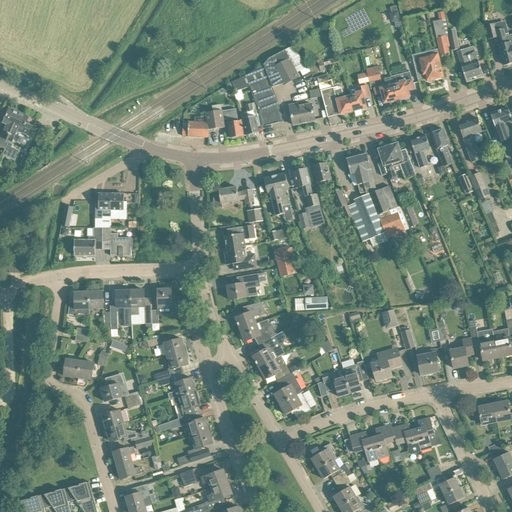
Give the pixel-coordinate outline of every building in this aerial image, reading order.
[(390,7),(392,13),(389,13),(391,22),(394,22),(396,28),(402,26),(396,5),(390,7)] [(439,21),(434,22),(441,55),(450,53),(448,47),(450,46),(448,36),(446,36),(446,35),(449,35),(448,30),(445,12),(444,12),(444,11),(437,12),(438,14),(439,21)] [(511,34),(505,36),(503,29),(497,30),(495,23),(486,26),(489,39),(497,37),(500,45),(499,45),(501,53),(502,53),(505,66),(511,63),(511,34)] [(456,29),(448,30),(452,50),(459,49),(456,29)] [(259,112),(260,115),(262,125),(283,120),(278,103),(272,87),(283,84),(283,85),(299,76),(296,72),(285,50),(269,58),(264,65),(248,74),(240,79),(233,81),(237,91),(250,86),(258,108),(258,109),(259,112)] [(478,60),(475,51),(466,54),(465,54),(459,56),(462,65),(461,66),(467,82),(483,77),(478,60)] [(420,59),(414,61),(418,78),(426,76),(427,80),(443,77),(438,55),(420,59)] [(311,72),(321,69),(321,71),(341,66),(339,58),(319,63),(308,65),(311,72)] [(366,69),(367,74),(369,82),(381,79),(378,66),(366,69)] [(410,72),(391,77),(397,100),(399,100),(399,101),(404,100),(404,98),(410,97),(409,91),(415,89),(410,72)] [(328,74),(318,77),(328,119),(329,118),(329,117),(340,114),(341,115),(334,87),(334,84),(332,80),(329,80),(328,74)] [(369,82),(367,74),(358,76),(360,84),(369,82)] [(397,100),(391,77),(384,79),(386,85),(374,88),(376,95),(382,93),(384,104),(397,100)] [(339,83),(334,84),(334,87),(341,115),(354,111),(350,96),(344,98),(341,85),(339,86),(339,83)] [(361,86),(362,91),(349,94),(350,96),(354,111),(355,111),(355,112),(360,111),(360,110),(367,108),(364,98),(370,96),(367,85),(361,86)] [(249,117),(244,118),(247,135),(259,133),(255,116),(260,115),(259,112),(258,109),(256,102),(246,105),(249,117)] [(200,104),(194,107),(197,112),(203,109),(200,104)] [(289,105),(293,125),(315,121),(312,104),(299,107),(298,104),(289,105)] [(8,108),(1,123),(5,125),(0,136),(0,146),(5,149),(8,141),(6,139),(18,112),(8,108)] [(491,114),(496,128),(495,128),(502,147),(509,145),(506,137),(510,136),(506,125),(511,122),(511,119),(508,108),(491,114)] [(224,128),(224,120),(228,120),(230,138),(244,136),(241,121),(238,121),(236,109),(229,110),(222,111),(222,110),(213,111),(206,112),(206,113),(207,117),(208,117),(208,124),(209,124),(209,129),(224,128)] [(20,151),(11,147),(12,143),(11,143),(16,130),(27,135),(31,126),(25,123),(28,117),(18,112),(6,139),(8,141),(5,149),(2,154),(15,160),(20,151)] [(208,137),(209,129),(209,124),(208,124),(208,117),(207,117),(195,117),(195,122),(188,121),(188,127),(183,127),(183,136),(208,137)] [(477,118),(459,124),(472,162),(481,159),(472,135),(475,134),(474,137),(475,141),(478,142),(481,141),(483,138),(482,134),(479,133),(478,133),(482,131),(477,118)] [(431,133),(437,149),(437,150),(444,166),(453,163),(446,147),(449,145),(444,129),(431,133)] [(416,153),(420,168),(428,165),(424,151),(430,149),(426,135),(411,140),(415,154),(416,153)] [(380,150),(384,163),(378,165),(382,176),(387,175),(390,181),(397,179),(395,171),(402,169),(406,180),(416,176),(406,149),(400,151),(397,144),(380,150)] [(369,193),(370,194),(380,220),(402,211),(400,206),(398,207),(389,186),(376,191),(371,170),(367,154),(357,157),(366,192),(367,194),(369,193)] [(361,193),(366,192),(357,157),(347,159),(351,175),(356,174),(361,193)] [(315,166),(314,166),(318,182),(319,185),(321,188),(325,187),(326,183),(331,182),(327,163),(321,165),(320,163),(315,165),(315,166)] [(304,170),(302,170),(302,169),(293,172),(296,181),(297,188),(303,187),(309,207),(305,208),(306,213),(299,215),(302,229),(310,227),(325,223),(320,204),(317,194),(313,195),(306,168),(304,169),(304,170)] [(481,172),(470,177),(480,201),(490,196),(481,172)] [(275,176),(284,214),(286,222),(290,220),(291,220),(291,219),(291,218),(293,218),(291,212),(287,196),(286,196),(284,191),(289,190),(285,173),(275,176)] [(459,178),(464,191),(465,190),(466,194),(473,191),(471,188),(472,187),(467,174),(459,178)] [(276,216),(284,214),(275,176),(264,178),(268,195),(271,194),(276,216)] [(222,207),(222,203),(239,201),(239,200),(245,199),(246,203),(254,202),(252,189),(244,190),(244,192),(238,193),(237,187),(219,190),(220,196),(214,197),(214,207),(222,207)] [(346,218),(352,216),(348,207),(341,189),(332,193),(338,208),(342,207),(346,218)] [(103,217),(111,217),(112,194),(99,194),(99,201),(96,201),(96,219),(103,219),(103,217)] [(112,194),(111,217),(120,217),(120,219),(127,219),(127,202),(124,202),(124,194),(112,194)] [(352,216),(363,242),(370,239),(373,247),(388,241),(388,238),(380,220),(370,194),(355,200),(356,203),(348,207),(352,216)] [(62,223),(62,225),(69,227),(73,208),(65,207),(62,223)] [(264,221),(262,208),(249,210),(247,211),(249,223),(264,221)] [(409,228),(416,225),(410,210),(403,212),(409,228)] [(402,211),(380,220),(388,238),(405,231),(409,229),(409,228),(403,212),(402,211)] [(494,216),(488,219),(494,233),(500,231),(494,216)] [(225,236),(227,249),(245,246),(244,240),(255,238),(253,225),(227,229),(228,236),(225,236)] [(103,242),(103,228),(94,228),(94,237),(89,237),(89,240),(75,240),(75,256),(96,256),(96,242),(103,242)] [(111,228),(103,228),(103,242),(111,242),(111,250),(111,256),(120,256),(120,255),(123,255),(123,256),(131,256),(131,247),(133,247),(133,239),(131,239),(131,238),(118,238),(118,234),(111,234),(111,228)] [(269,233),(272,241),(278,239),(276,231),(269,233)] [(245,246),(227,249),(224,249),(227,265),(239,263),(240,270),(257,267),(255,254),(247,255),(245,246)] [(274,250),(281,277),(299,272),(292,247),(290,248),(289,246),(274,250)] [(9,273),(22,273),(22,265),(9,265),(9,273)] [(256,287),(260,287),(259,282),(266,281),(265,273),(240,276),(241,284),(228,286),(230,300),(247,298),(257,296),(256,287)] [(312,284),(301,285),(302,295),(313,294),(312,284)] [(164,289),(158,290),(158,307),(172,307),(172,312),(180,312),(179,297),(172,298),(172,289),(172,287),(164,287),(164,289)] [(124,313),(131,313),(131,307),(130,288),(123,288),(123,291),(116,291),(117,308),(124,307),(124,313)] [(131,307),(131,313),(132,315),(139,315),(139,307),(145,307),(144,290),(138,290),(138,288),(130,288),(131,307)] [(90,309),(89,292),(75,293),(75,302),(70,302),(68,315),(79,316),(79,314),(82,314),(82,315),(90,314),(90,309)] [(103,292),(89,292),(90,309),(104,308),(103,292)] [(295,299),(296,311),(328,309),(328,297),(295,299)] [(259,315),(259,317),(266,314),(266,312),(262,302),(246,306),(248,313),(236,317),(238,323),(237,323),(238,326),(239,326),(241,330),(257,323),(254,317),(259,315)] [(381,313),(386,329),(399,326),(394,309),(381,313)] [(144,310),(145,324),(152,324),(152,310),(144,310)] [(350,314),(352,320),(360,317),(359,311),(350,314)] [(257,323),(241,330),(245,342),(254,338),(258,337),(261,344),(276,335),(272,326),(270,326),(268,319),(257,323)] [(472,339),(472,340),(479,339),(483,361),(498,358),(494,340),(493,332),(492,329),(477,332),(475,321),(468,322),(472,339)] [(437,326),(440,342),(447,340),(444,327),(443,325),(437,326)] [(77,327),(76,334),(90,336),(90,329),(77,327)] [(401,332),(406,349),(415,346),(410,329),(409,329),(401,332)] [(493,332),(494,340),(498,358),(511,354),(511,351),(508,333),(509,333),(508,329),(493,332)] [(286,337),(283,332),(276,335),(261,344),(265,350),(253,356),(256,362),(257,364),(258,364),(260,368),(274,359),(273,356),(276,354),(278,358),(281,356),(281,355),(285,353),(281,347),(283,345),(286,337)] [(90,336),(76,334),(75,341),(89,342),(90,336)] [(160,337),(146,341),(148,347),(162,344),(160,337)] [(163,343),(167,356),(185,352),(182,339),(163,343)] [(472,340),(472,339),(464,340),(465,348),(451,351),(454,368),(469,366),(467,355),(474,353),(472,340)] [(117,349),(119,343),(113,341),(111,347),(117,349)] [(326,342),(320,346),(324,354),(331,351),(326,342)] [(371,362),(364,364),(366,369),(373,368),(377,381),(392,377),(390,369),(394,367),(395,368),(402,366),(397,349),(378,354),(380,362),(372,364),(371,362)] [(417,353),(421,375),(439,371),(435,349),(417,353)] [(185,352),(167,356),(170,368),(170,370),(182,367),(188,365),(187,359),(189,358),(187,351),(185,352)] [(101,352),(98,365),(104,366),(108,353),(101,352)] [(260,368),(266,379),(277,373),(281,379),(291,373),(285,362),(281,356),(278,358),(275,359),(274,359),(260,368)] [(64,376),(78,378),(80,361),(66,359),(64,376)] [(80,361),(78,378),(92,380),(94,363),(80,361)] [(363,381),(369,379),(366,369),(364,364),(364,361),(358,363),(358,364),(343,368),(345,375),(350,393),(362,390),(358,379),(362,378),(363,381)] [(298,363),(290,368),(293,372),(297,370),(301,368),(298,363)] [(168,370),(155,374),(156,375),(154,376),(155,380),(157,379),(157,380),(170,377),(168,370)] [(301,393),(304,392),(303,391),(294,375),(294,374),(293,372),(291,373),(281,379),(277,381),(281,390),(274,394),(280,404),(301,393)] [(108,387),(102,388),(105,402),(122,397),(123,397),(117,375),(106,378),(108,387)] [(323,378),(324,382),(327,391),(333,390),(332,386),(335,385),(339,397),(350,393),(345,375),(330,379),(329,377),(323,378)] [(172,383),(170,377),(157,380),(158,383),(155,384),(156,388),(172,383)] [(172,393),(168,394),(170,400),(173,399),(173,398),(196,391),(192,378),(175,383),(177,390),(172,393)] [(328,395),(327,391),(324,382),(318,383),(322,397),(328,395)] [(173,398),(173,399),(175,406),(176,406),(179,414),(177,414),(179,419),(197,413),(194,407),(200,405),(196,391),(173,398)] [(125,395),(127,402),(140,398),(138,392),(125,395)] [(301,393),(280,404),(281,405),(279,406),(282,412),(284,411),(286,415),(293,411),(296,418),(311,410),(301,393)] [(140,398),(127,402),(128,408),(142,405),(140,398)] [(508,401),(493,404),(497,422),(511,419),(508,401)] [(497,422),(493,404),(479,407),(482,425),(497,422)] [(103,415),(107,428),(125,423),(121,410),(103,415)] [(159,426),(160,432),(185,424),(183,418),(169,422),(159,426)] [(199,420),(187,424),(192,436),(209,431),(209,430),(211,430),(209,423),(206,424),(204,418),(199,420)] [(420,428),(415,429),(421,451),(432,448),(432,446),(442,443),(437,430),(434,431),(430,418),(418,421),(420,428)] [(135,441),(145,438),(144,437),(143,431),(136,433),(135,431),(127,430),(125,423),(107,428),(110,441),(124,437),(125,440),(131,439),(132,441),(135,441)] [(398,428),(393,430),(396,441),(397,445),(407,442),(411,454),(421,451),(415,429),(411,431),(409,424),(399,427),(400,429),(398,430),(398,428)] [(377,436),(373,438),(379,459),(390,456),(386,444),(396,441),(393,430),(392,425),(385,426),(375,429),(377,436)] [(196,449),(187,452),(191,464),(211,456),(208,449),(205,450),(204,447),(213,444),(209,431),(192,436),(196,449)] [(352,443),(355,453),(365,450),(369,462),(379,459),(373,438),(368,439),(366,432),(356,435),(358,442),(352,443)] [(145,438),(135,441),(137,448),(155,443),(153,435),(144,437),(145,438)] [(349,454),(355,453),(352,443),(351,438),(344,440),(349,454)] [(501,442),(497,443),(488,448),(492,454),(502,449),(501,442)] [(312,459),(318,469),(334,459),(337,458),(329,444),(317,451),(319,454),(312,459)] [(113,452),(117,466),(132,462),(130,455),(136,453),(134,447),(128,448),(113,452)] [(392,451),(394,458),(400,456),(400,453),(398,449),(392,451)] [(407,451),(400,453),(400,456),(401,460),(409,458),(407,451)] [(494,459),(499,469),(511,462),(511,458),(509,452),(494,459)] [(152,457),(155,469),(162,467),(159,455),(152,457)] [(346,464),(339,468),(334,459),(318,469),(324,479),(334,473),(336,476),(333,478),(336,483),(348,477),(348,476),(351,474),(346,464)] [(357,461),(359,467),(366,465),(365,459),(357,461)] [(132,462),(117,466),(121,479),(142,474),(140,467),(134,469),(132,462)] [(511,462),(499,469),(504,479),(511,475),(511,462)] [(427,470),(432,481),(443,476),(438,465),(427,470)] [(180,474),(182,479),(183,481),(180,482),(181,486),(184,485),(185,487),(198,482),(193,469),(180,474)] [(211,488),(228,482),(223,470),(202,477),(204,484),(209,483),(211,488)] [(334,496),(340,507),(356,497),(348,484),(351,482),(348,477),(336,483),(339,489),(342,487),(344,490),(334,496)] [(440,485),(445,495),(460,487),(455,477),(440,485)] [(89,482),(65,488),(68,502),(76,500),(80,505),(79,505),(81,508),(82,507),(84,511),(97,511),(96,505),(89,482)] [(186,510),(179,511),(204,511),(210,510),(215,508),(224,505),(222,498),(232,494),(228,482),(211,488),(213,494),(207,496),(209,501),(205,502),(206,503),(186,510)] [(430,482),(415,490),(422,504),(422,505),(429,502),(431,501),(436,498),(432,489),(433,489),(430,482)] [(460,487),(445,495),(449,505),(464,497),(460,487)] [(44,494),(40,495),(44,508),(53,506),(56,511),(70,511),(68,502),(65,488),(44,494)] [(126,497),(130,510),(145,506),(153,504),(151,496),(148,497),(146,491),(126,497)] [(15,502),(17,511),(45,511),(44,508),(41,495),(40,495),(38,496),(15,502)] [(374,511),(371,507),(369,508),(367,505),(361,503),(358,496),(356,497),(340,507),(343,511),(354,511),(356,511),(374,511)] [(429,502),(422,505),(423,508),(425,511),(432,508),(429,502)]
